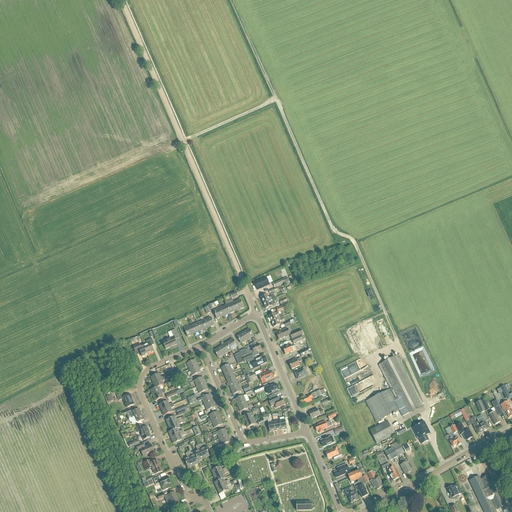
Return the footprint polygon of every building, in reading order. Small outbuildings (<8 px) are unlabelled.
[(266,278),(254,283),(258,291),(269,286),(266,278)] [(287,278),(273,284),(275,289),(289,283),(287,278)] [(267,295),(261,298),(263,304),(275,298),(274,296),(268,298),(267,295)] [(275,298),(263,304),(266,309),(269,308),(272,307),(276,305),(275,302),(277,301),(276,298),(275,298)] [(233,303),(237,311),(243,308),(240,300),(233,303)] [(226,306),(230,314),(233,313),(234,315),(235,314),(235,312),(237,311),(233,303),(226,306)] [(228,315),(230,314),(226,306),(220,308),(223,317),(226,316),(226,318),(228,317),(228,315)] [(223,317),(220,308),(213,311),(217,320),(223,317)] [(283,315),(277,317),(276,314),(269,317),(271,322),(283,317),(283,315)] [(283,317),(271,322),(274,328),(281,325),(279,322),(285,320),(283,317)] [(204,321),(207,329),(214,326),(211,318),(204,321)] [(376,323),(385,345),(391,343),(383,320),(376,323)] [(205,330),(207,329),(204,321),(197,324),(201,332),(203,331),(205,333),(206,332),(205,330)] [(199,335),(198,333),(201,332),(197,324),(190,326),(194,335),(196,334),(197,336),(199,335)] [(194,335),(190,326),(184,329),(187,338),(194,335)] [(243,333),(247,341),(254,337),(249,329),(243,333)] [(284,331),(276,335),(279,340),(285,337),(286,338),(290,336),(292,339),(303,335),(301,330),(290,335),(287,329),(284,331)] [(166,350),(177,345),(175,341),(179,339),(175,330),(171,332),(173,337),(162,342),(166,350)] [(247,341),(243,333),(236,337),(241,345),(247,341)] [(293,344),(302,341),(301,336),(292,340),(293,344)] [(147,345),(144,346),(148,355),(154,352),(151,346),(154,345),(152,339),(146,342),(147,345)] [(226,343),(231,351),(237,347),(232,340),(226,343)] [(222,343),(221,344),(222,346),(220,347),(225,355),(231,351),(226,343),(224,345),(222,343)] [(148,355),(144,346),(141,347),(139,344),(134,347),(136,353),(140,352),(142,357),(148,355)] [(261,351),(259,345),(252,348),(253,351),(254,353),(255,355),(258,353),(258,352),(261,351)] [(294,347),(292,348),(291,345),(285,347),(285,348),(282,349),(285,355),(296,351),(294,347)] [(225,355),(220,347),(214,351),(218,359),(225,355)] [(300,354),(301,358),(312,354),(310,350),(300,354)] [(244,363),(248,361),(248,360),(253,358),(251,354),(242,358),(244,362),(244,363)] [(256,358),(247,362),(249,367),(252,366),(254,370),(261,367),(260,366),(267,363),(264,356),(257,359),(256,358)] [(402,410),(400,411),(403,417),(424,407),(397,356),(379,365),(391,389),(392,392),(392,391),(396,398),(396,400),(397,400),(402,410)] [(301,359),(297,360),(296,359),(292,361),(293,362),(289,364),(291,370),(300,366),(298,364),(302,362),(301,359)] [(198,367),(195,360),(186,364),(189,370),(198,367)] [(224,375),(232,372),(229,365),(221,369),(224,375)] [(200,373),(198,367),(189,370),(192,377),(200,373)] [(303,370),(295,374),(298,380),(306,376),(303,370)] [(226,379),(227,382),(235,378),(232,372),(224,375),(225,377),(223,378),(224,380),(226,379)] [(273,378),(271,372),(263,375),(263,374),(259,376),(262,384),(266,382),(266,381),(273,378)] [(248,385),(251,383),(253,383),(251,379),(255,377),(254,374),(249,376),(250,376),(245,378),(248,385)] [(153,384),(165,379),(164,377),(161,378),(159,375),(151,378),(153,384)] [(349,395),(376,383),(374,377),(346,388),(349,395)] [(205,384),(202,378),(194,381),(197,388),(205,384)] [(227,387),(229,386),(230,389),(238,385),(235,378),(227,382),(228,384),(226,385),(227,387)] [(165,379),(153,384),(154,386),(155,385),(157,388),(155,389),(159,388),(164,386),(162,382),(166,380),(165,379)] [(205,384),(197,388),(199,394),(208,390),(205,384)] [(241,392),(238,385),(230,389),(233,395),(241,392)] [(253,390),(255,394),(260,392),(260,391),(265,388),(264,385),(259,387),(259,388),(253,390)] [(278,391),(279,391),(276,385),(270,387),(270,386),(265,388),(267,391),(270,390),(272,396),(279,393),(278,391)] [(155,389),(150,391),(153,396),(165,391),(164,389),(160,391),(159,388),(155,389)] [(511,393),(509,395),(505,388),(501,390),(506,399),(510,397),(510,398),(511,397),(511,393)] [(392,392),(391,389),(366,402),(377,423),(400,411),(402,410),(400,411),(395,401),(396,400),(396,398),(394,399),(390,393),(392,392)] [(305,398),(303,399),(305,404),(307,403),(307,404),(314,401),(313,399),(318,397),(318,398),(325,395),(323,390),(320,392),(320,391),(305,397),(305,398)] [(165,391),(153,396),(155,402),(163,398),(162,395),(165,393),(165,391)] [(132,399),(130,395),(124,397),(123,394),(117,396),(119,401),(122,400),(127,409),(134,405),(131,400),(132,399)] [(114,400),(112,395),(106,397),(108,403),(114,400)] [(213,401),(210,395),(198,400),(199,402),(202,400),(204,405),(213,401)] [(238,406),(246,403),(243,396),(235,400),(238,406)] [(282,400),(279,401),(277,398),(269,401),(271,407),(275,405),(276,409),(285,405),(282,400)] [(213,401),(204,405),(207,411),(215,408),(213,401)] [(485,412),(481,401),(475,404),(480,414),(485,412)] [(161,411),(173,405),(172,404),(169,405),(167,402),(159,405),(161,411)] [(509,418),(511,416),(511,411),(510,407),(510,405),(508,402),(501,406),(504,412),(505,412),(509,418)] [(249,409),(246,403),(238,406),(240,412),(249,409)] [(174,407),(173,405),(161,411),(164,416),(172,413),(170,409),(174,407)] [(177,413),(186,409),(190,408),(189,405),(185,407),(185,406),(175,411),(177,413)] [(190,408),(186,409),(177,413),(178,417),(185,413),(191,410),(190,407),(190,408)] [(144,420),(139,409),(132,412),(137,423),(144,420)] [(323,411),(319,413),(317,409),(309,413),(311,419),(320,416),(324,414),(323,411)] [(476,424),(476,423),(473,418),(470,420),(464,410),(460,412),(469,427),(473,425),(478,435),(483,432),(478,422),(477,422),(478,423),(476,424)] [(220,418),(217,412),(209,416),(212,422),(220,418)] [(495,412),(494,412),(489,415),(495,426),(500,423),(496,416),(497,416),(495,412)] [(245,423),(253,419),(251,414),(242,417),(245,423)] [(422,445),(429,441),(426,436),(430,434),(420,414),(408,420),(418,440),(419,440),(422,445)] [(175,417),(166,421),(168,426),(181,421),(180,419),(176,421),(175,417)] [(220,418),(212,422),(214,428),(223,425),(220,418)] [(481,420),(478,422),(483,432),(489,429),(483,418),(481,420)] [(253,419),(245,423),(247,428),(256,424),(253,419)] [(181,421),(168,426),(170,432),(178,429),(180,428),(178,425),(182,423),(181,421)] [(330,423),(326,424),(325,422),(318,425),(314,427),(317,432),(318,431),(319,434),(323,432),(323,430),(327,428),(332,426),(330,423)] [(388,422),(375,428),(370,431),(377,444),(395,435),(388,422)] [(461,424),(455,427),(458,433),(460,436),(462,434),(466,441),(472,438),(468,430),(465,432),(461,424)] [(148,431),(147,427),(143,429),(141,425),(135,428),(137,433),(139,432),(143,441),(150,438),(148,432),(148,431)] [(458,433),(455,427),(455,426),(450,429),(449,428),(445,430),(448,435),(449,437),(450,436),(453,435),(458,433)] [(330,433),(332,437),(344,432),(342,428),(330,433)] [(178,429),(170,432),(168,432),(171,438),(184,433),(183,431),(179,432),(178,429)] [(228,436),(225,429),(216,433),(219,439),(228,436)] [(184,433),(171,438),(173,444),(182,441),(181,437),(185,435),(184,433)] [(453,435),(450,436),(452,440),(450,442),(453,447),(456,446),(456,447),(461,444),(458,437),(457,438),(456,436),(454,437),(453,435)] [(228,436),(219,439),(221,444),(217,445),(218,447),(230,442),(228,436)] [(332,437),(321,441),(323,448),(335,443),(332,437)] [(138,440),(128,444),(130,449),(140,445),(138,440)] [(387,449),(388,451),(385,453),(390,462),(404,454),(399,445),(399,446),(397,443),(387,449)] [(154,453),(151,445),(144,448),(143,444),(135,447),(137,451),(139,450),(143,458),(154,453)] [(201,445),(199,446),(204,459),(210,457),(206,447),(202,449),(201,445)] [(204,459),(199,446),(196,447),(198,451),(194,452),(195,455),(198,462),(204,459)] [(336,449),(326,453),(328,460),(333,458),(334,461),(343,458),(341,451),(338,453),(336,449)] [(191,452),(188,453),(194,466),(199,464),(198,462),(195,455),(192,456),(191,452)] [(194,466),(188,453),(186,454),(187,458),(184,459),(188,469),(194,466)] [(377,459),(383,470),(389,466),(384,456),(377,459)] [(411,471),(407,463),(406,463),(403,458),(400,460),(402,465),(400,466),(405,475),(411,471)] [(162,472),(157,461),(152,463),(151,461),(143,464),(146,471),(151,469),(152,471),(153,471),(155,475),(162,472)] [(334,473),(336,478),(346,474),(345,472),(348,470),(346,464),(341,466),(343,470),(334,473)] [(393,481),(399,478),(392,466),(388,468),(391,473),(389,475),(393,481)] [(221,467),(211,471),(214,477),(227,471),(226,469),(222,470),(221,467)] [(228,473),(227,471),(214,477),(216,482),(224,479),(226,479),(224,475),(228,473)] [(362,478),(359,471),(347,476),(350,482),(351,482),(352,484),(357,481),(362,479),(362,478),(360,479),(359,479),(362,478)] [(368,474),(371,481),(370,481),(374,489),(375,488),(377,490),(383,487),(381,484),(382,483),(378,476),(375,478),(372,471),(368,474)] [(479,476),(469,481),(483,511),(496,511),(495,510),(497,509),(497,510),(504,507),(489,475),(482,479),(482,480),(481,480),(479,476)] [(171,484),(168,477),(161,481),(159,477),(153,480),(156,486),(160,484),(161,488),(171,484)] [(224,479),(216,482),(214,483),(217,489),(230,483),(229,481),(225,483),(224,479)] [(354,486),(353,486),(355,489),(356,492),(358,491),(362,498),(368,496),(366,492),(364,487),(366,486),(362,479),(357,481),(357,482),(354,484),(354,485),(354,486)] [(230,483),(217,489),(219,495),(229,490),(227,487),(231,485),(230,484),(230,483)] [(460,497),(459,495),(461,494),(457,486),(453,488),(452,487),(447,490),(450,495),(450,496),(450,497),(450,498),(450,499),(450,500),(451,500),(452,501),(453,501),(455,500),(456,499),(460,497)] [(351,504),(359,500),(355,493),(353,494),(351,490),(345,492),(351,504)] [(179,502),(175,493),(167,496),(171,506),(179,502)] [(297,511),(312,511),(314,509),(314,505),(312,503),(309,503),(296,503),(297,511)]
